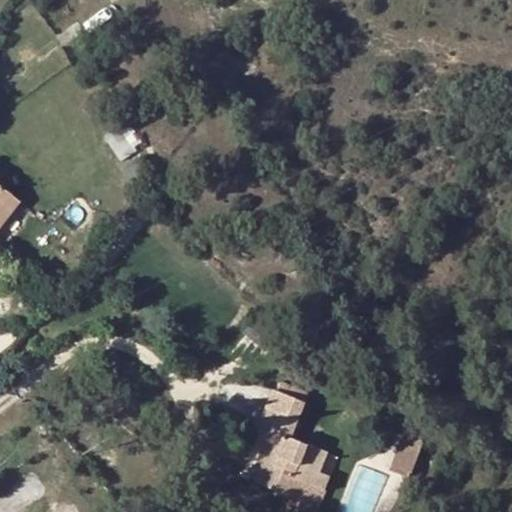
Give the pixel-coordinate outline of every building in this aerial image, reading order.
[(138,150),(124,132),(109,143),(123,161),(138,150)] [(0,227),(21,200),(0,183),(0,227)] [(275,455),(264,485),(303,502),(300,509),(307,511),(319,511),(328,492),(312,485),(321,458),(308,454),(308,443),(295,438),(308,401),(277,389),(263,426),(274,430),(266,452),(275,455)] [(424,462),(436,451),(425,434),(411,451),(424,462)] [(242,476),(264,485),(275,455),(266,452),(253,447),(242,476)]
